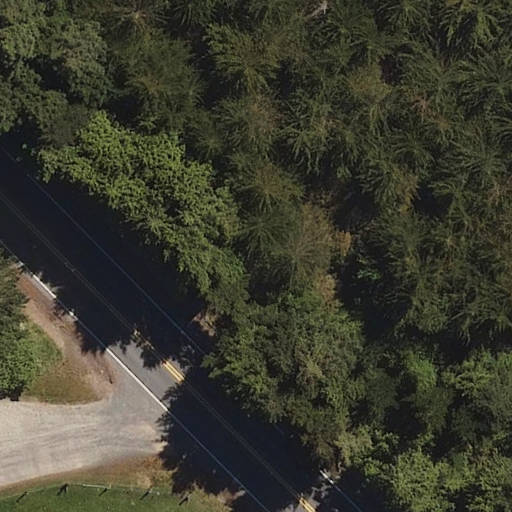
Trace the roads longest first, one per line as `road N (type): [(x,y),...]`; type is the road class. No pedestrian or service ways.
road 1 (secondary): [(316,511),(0,192)]
road 2 (track): [(252,448),(41,441),(0,452)]
